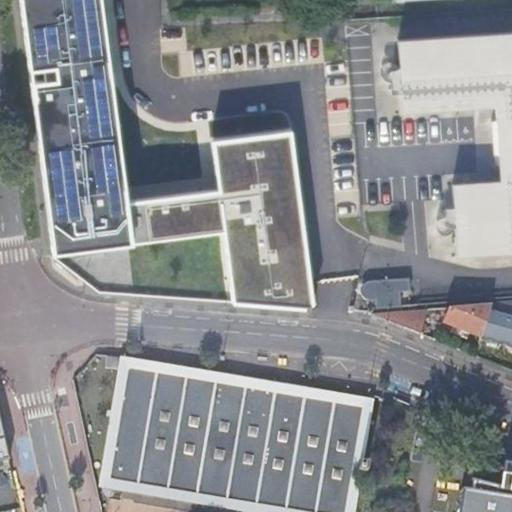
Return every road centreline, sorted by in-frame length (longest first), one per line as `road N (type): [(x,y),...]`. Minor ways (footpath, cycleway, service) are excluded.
road 1 (residential): [(22,325),(241,332),(373,348),(511,403)]
road 2 (residential): [(62,511),(22,325)]
road 3 (residential): [(22,325),(0,153)]
